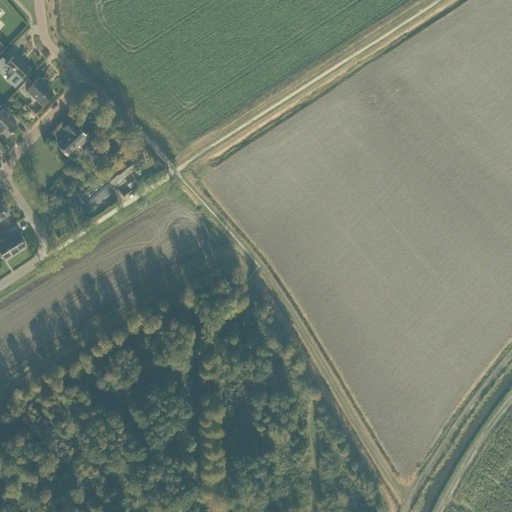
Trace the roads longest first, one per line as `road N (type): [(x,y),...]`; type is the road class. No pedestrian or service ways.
road 1 (track): [(410,499),(259,269)]
road 2 (residential): [(6,178),(11,158),(73,88),(74,74),(45,41),(38,0)]
road 3 (track): [(404,511),(470,402),(511,353)]
road 4 (residential): [(0,285),(42,252),(40,232),(6,178)]
